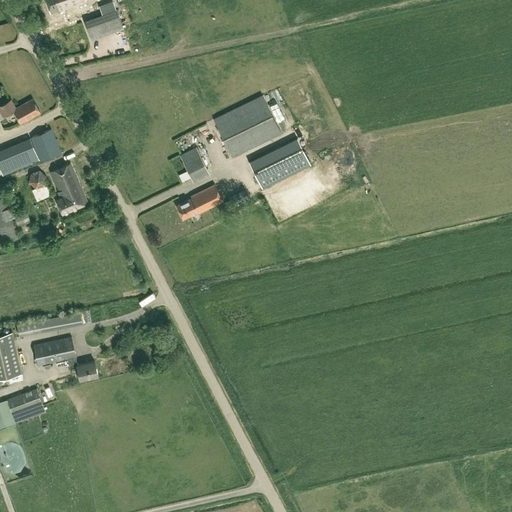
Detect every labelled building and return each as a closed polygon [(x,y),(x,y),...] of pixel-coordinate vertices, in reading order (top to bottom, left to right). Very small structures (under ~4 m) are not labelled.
[(45,0),(51,13),(84,1),(84,0),(45,0)] [(123,27),(117,9),(85,20),(91,39),(123,28),(123,27)] [(262,94),(213,118),(232,158),(282,133),(262,94)] [(40,112),(32,98),(17,107),(17,106),(16,107),(11,99),(0,105),(0,111),(3,117),(14,111),(20,123),(40,112)] [(60,152),(51,129),(32,136),(41,160),(60,152)] [(310,164),(297,137),(249,161),(262,188),(310,164)] [(30,138),(0,150),(0,167),(3,175),(39,160),(30,138)] [(196,146),(179,155),(193,181),(210,173),(196,146)] [(87,201),(71,162),(50,171),(59,191),(58,191),(61,197),(57,199),(62,212),(87,201)] [(46,179),(47,175),(39,169),(31,172),(29,182),(37,200),(52,194),(46,179)] [(191,197),(176,205),(183,218),(198,211),(199,212),(223,200),(215,184),(190,196),(191,197)] [(17,238),(3,190),(0,191),(0,230),(4,242),(17,238)] [(27,215),(16,220),(18,225),(30,221),(27,215)] [(80,312),(17,324),(19,335),(83,323),(80,312)] [(0,377),(2,377),(20,373),(16,359),(18,358),(11,330),(0,332),(0,377)] [(72,336),(34,344),(38,365),(68,358),(71,372),(78,371),(80,379),(98,375),(95,360),(77,364),(75,356),(76,356),(72,336)] [(48,391),(61,386),(58,379),(45,384),(48,391)] [(37,388),(7,399),(16,422),(45,411),(37,388)]
